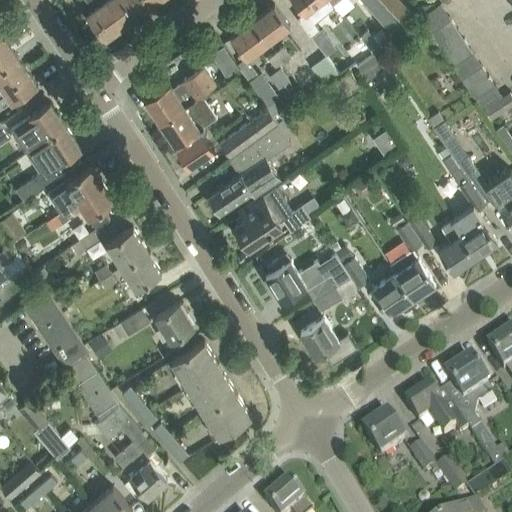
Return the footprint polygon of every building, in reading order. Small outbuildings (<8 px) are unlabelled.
[(125,23),(107,0),(88,0),(94,8),(87,13),(105,37),(125,23)] [(137,0),(107,0),(125,23),(144,9),(137,0)] [(137,0),(144,9),(155,0),(137,0)] [(335,5),(334,3),(331,0),(297,0),(306,11),(298,17),(312,35),(320,28),(314,21),(335,5)] [(331,0),(334,3),(337,0),(362,0),(385,25),(395,36),(407,27),(382,0),(331,0)] [(452,17),(442,2),(421,17),(431,31),(452,17)] [(290,24),(275,3),(253,19),(269,40),(290,24)] [(332,33),(340,29),(330,11),(322,16),(332,33)] [(438,42),(459,28),(452,17),(431,31),(438,42)] [(269,40),(253,19),(231,36),(247,56),(269,40)] [(0,50),(10,43),(0,28),(0,50)] [(360,34),(374,51),(381,47),(369,28),(360,34)] [(444,51),(465,37),(459,28),(438,42),(444,51)] [(318,42),(329,57),(341,49),(330,33),(318,42)] [(453,64),(474,51),(465,37),(444,51),(453,64)] [(0,50),(0,80),(24,63),(10,43),(0,50)] [(283,45),(275,51),(283,62),(291,56),(283,45)] [(381,48),(357,65),(367,79),(391,63),(381,48)] [(283,62),(275,51),(268,56),(275,67),(283,62)] [(462,77),(483,64),(474,51),(453,64),(462,77)] [(219,63),(227,74),(237,66),(230,55),(219,63)] [(339,74),(325,55),(312,64),(326,84),(339,74)] [(38,83),(24,63),(0,80),(0,90),(4,88),(13,101),(38,83)] [(160,120),(203,92),(217,83),(204,64),(183,78),(184,79),(173,86),(170,82),(146,98),(160,120)] [(489,74),(483,64),(462,77),(469,87),(489,74)] [(261,71),(259,73),(250,81),(267,106),(270,110),(278,105),(270,95),(275,91),(261,71)] [(476,97),(496,84),(489,74),(469,87),(476,97)] [(484,107),(502,94),(496,84),(476,97),(483,107),(484,107)] [(511,104),(511,89),(502,94),(484,107),(492,118),(511,104)] [(203,92),(160,120),(176,143),(178,142),(181,145),(179,147),(190,163),(214,147),(203,131),(207,128),(204,125),(219,115),(203,92)] [(46,138),(66,124),(50,101),(11,127),(19,138),(27,151),(46,138)] [(267,106),(220,141),(230,155),(278,120),(270,110),(267,106)] [(446,118),(435,126),(444,139),(455,132),(446,118)] [(292,141),(278,120),(230,155),(229,156),(241,171),(209,193),(221,211),(260,186),(263,190),(283,177),(268,156),(292,141)] [(3,121),(0,123),(0,142),(12,134),(3,121)] [(503,122),(496,128),(504,139),(511,134),(503,122)] [(46,138),(27,151),(35,162),(42,173),(61,160),(62,161),(82,148),(66,124),(46,138)] [(453,152),(444,157),(452,170),(460,183),(473,203),(452,217),(476,253),(498,239),(477,207),(485,201),(461,165),(458,160),(453,152)] [(489,181),(470,153),(458,160),(461,165),(485,201),(486,202),(496,196),(511,220),(511,169),(510,167),(489,181)] [(61,210),(104,181),(93,164),(70,179),(69,177),(50,189),(61,210)] [(37,173),(16,186),(24,199),(45,185),(37,173)] [(90,216),(116,199),(104,181),(61,210),(51,216),(46,220),(52,228),(84,207),(90,216)] [(248,215),(235,224),(249,245),(285,221),(282,216),(294,208),(278,183),(262,194),(242,207),(248,215)] [(294,208),(282,216),(285,221),(291,229),(312,215),(303,202),(294,208)] [(416,206),(405,211),(403,212),(423,241),(423,240),(428,247),(439,240),(416,206)] [(423,241),(403,212),(405,211),(403,208),(390,216),(411,248),(412,249),(414,247),(423,241)] [(15,213),(2,220),(10,232),(8,233),(11,238),(25,229),(15,213)] [(476,253),(452,217),(442,224),(452,239),(440,247),(454,268),(476,253)] [(121,265),(148,248),(133,226),(107,242),(121,265)] [(83,236),(72,244),(79,253),(89,246),(83,236)] [(336,251),(335,251),(351,274),(359,285),(370,277),(347,242),(335,249),(336,251)] [(436,281),(414,247),(412,249),(411,248),(391,261),(397,270),(396,271),(413,296),(436,281)] [(162,271),(148,248),(121,265),(136,288),(162,271)] [(314,298),(351,274),(335,251),(320,260),(318,257),(298,269),(291,258),(266,274),(281,297),(306,282),(308,285),(306,286),(314,298)] [(94,270),(99,278),(112,271),(106,262),(94,270)] [(0,282),(11,274),(3,264),(0,266),(0,282)] [(117,279),(112,271),(99,278),(105,287),(117,279)] [(413,296),(396,271),(373,286),(390,311),(413,296)] [(359,285),(351,274),(314,298),(321,309),(342,295),(347,302),(363,292),(359,285)] [(48,287),(24,303),(66,366),(86,353),(90,350),(48,287)] [(156,315),(176,347),(188,339),(183,331),(195,323),(180,299),(156,315)] [(142,307),(120,321),(128,333),(149,319),(142,307)] [(325,315),(301,329),(316,353),(340,338),(325,315)] [(511,330),(489,347),(505,370),(506,369),(511,377),(511,330)] [(101,335),(91,341),(99,355),(109,350),(101,335)] [(236,388),(205,338),(173,358),(203,408),(236,388)] [(134,438),(121,448),(114,453),(131,473),(149,494),(169,477),(156,462),(165,454),(120,403),(86,353),(66,366),(101,418),(97,421),(110,436),(123,425),(134,438)] [(494,394),(471,359),(446,375),(452,385),(444,391),(451,402),(458,413),(468,428),(493,467),(509,456),(503,446),(495,450),(474,416),(477,403),(494,394)] [(0,406),(4,403),(8,407),(17,400),(0,379),(0,406)] [(147,403),(130,384),(122,391),(139,410),(147,403)] [(458,413),(451,402),(444,391),(435,396),(429,387),(406,402),(419,423),(431,415),(445,437),(456,429),(460,433),(468,428),(458,413)] [(252,415),(236,388),(203,408),(220,435),(252,415)] [(31,398),(20,407),(37,429),(36,430),(46,443),(59,432),(49,419),(31,398)] [(158,416),(147,403),(139,410),(151,423),(158,416)] [(387,415),(364,430),(382,457),(405,441),(387,415)] [(161,421),(153,427),(167,443),(174,437),(161,421)] [(69,428),(65,432),(72,440),(80,434),(76,430),(69,428)] [(188,453),(174,437),(167,443),(181,459),(188,453)] [(420,445),(410,452),(424,472),(431,467),(435,464),(422,444),(420,445)] [(77,464),(86,456),(88,454),(82,447),(71,456),(77,464)] [(95,448),(88,454),(86,456),(103,475),(111,467),(95,448)] [(449,460),(438,467),(445,478),(455,494),(466,486),(449,460)] [(35,462),(28,468),(35,476),(42,470),(35,462)] [(511,476),(503,464),(468,488),(476,500),(511,476)] [(57,480),(53,475),(51,473),(41,482),(47,489),(57,480)] [(13,476),(1,486),(11,497),(22,487),(13,476)] [(40,511),(32,503),(47,489),(41,482),(21,499),(27,506),(25,508),(28,511),(40,511)] [(289,482),(266,501),(275,511),(313,511),(314,511),(289,482)] [(114,485),(94,502),(101,511),(128,511),(133,508),(114,485)] [(423,495),(422,495),(421,496),(420,497),(420,498),(420,499),(420,500),(420,501),(421,502),(421,503),(422,503),(423,504),(424,504),(425,504),(426,504),(427,503),(428,502),(428,501),(429,500),(429,499),(429,498),(428,497),(428,496),(427,496),(427,495),(426,495),(425,495),(424,495),(423,495)] [(484,511),(478,500),(466,507),(467,507),(458,511),(484,511)] [(101,511),(94,502),(82,511),(101,511)]
